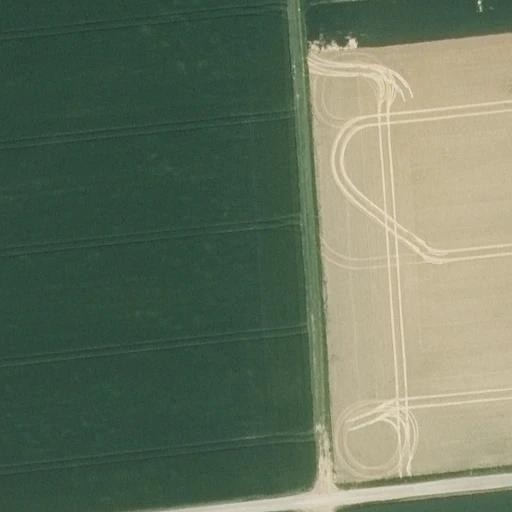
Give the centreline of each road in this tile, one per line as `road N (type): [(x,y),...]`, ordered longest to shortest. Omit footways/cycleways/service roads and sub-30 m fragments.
road 1 (track): [(323,501),(289,0)]
road 2 (track): [(511,481),(323,501)]
